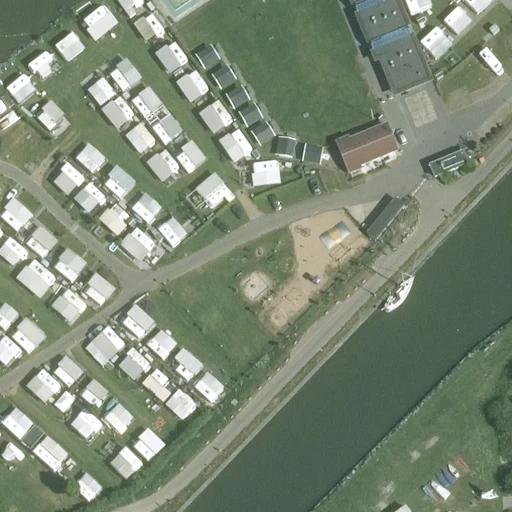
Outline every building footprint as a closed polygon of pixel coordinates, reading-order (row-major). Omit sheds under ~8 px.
[(130,0),(114,0),(108,5),(124,28),(141,15),(130,0)] [(351,0),(361,24),(365,22),(371,36),(367,37),(377,61),(381,60),(394,92),(398,91),(399,94),(426,84),(424,80),(428,79),(395,0),(351,0)] [(474,0),(459,10),(464,18),(479,8),(474,0)] [(100,15),(75,32),(90,53),(114,36),(100,15)] [(448,39),(463,23),(455,15),(440,31),(448,39)] [(152,49),(161,43),(148,25),(139,31),(152,49)] [(511,32),(493,42),(498,52),(511,44),(511,32)] [(209,51),(197,58),(204,68),(215,61),(209,51)] [(171,53),(161,59),(171,76),(181,71),(171,53)] [(486,63),(478,69),(491,85),(499,79),(486,63)] [(225,71),(214,78),(220,88),(232,80),(225,71)] [(113,80),(105,86),(117,104),(125,98),(113,80)] [(171,94),(185,114),(205,101),(191,81),(171,94)] [(18,86),(0,100),(7,109),(25,95),(18,86)] [(92,118),(111,107),(100,88),(81,99),(92,118)] [(239,91),(227,98),(233,108),(245,101),(239,91)] [(111,107),(93,124),(111,143),(129,127),(111,107)] [(252,108),(240,116),(247,126),(259,118),(252,108)] [(194,124),(207,146),(228,133),(215,111),(194,124)] [(43,125),(36,132),(48,145),(55,139),(43,125)] [(264,127),(253,135),(259,145),(271,137),(264,127)] [(338,143),(336,144),(337,144),(340,152),(350,176),(362,172),(361,169),(397,154),(387,127),(350,142),(349,139),(338,143)] [(155,134),(147,141),(161,156),(169,149),(155,134)] [(135,135),(128,142),(143,159),(151,151),(135,135)] [(234,140),(214,153),(229,175),(249,162),(234,140)] [(282,143),(280,157),(292,159),(294,146),(282,143)] [(309,150),(308,162),(322,163),(323,152),(309,150)] [(181,184),(201,171),(188,152),(168,165),(181,184)] [(463,154),(430,168),(432,174),(435,180),(438,179),(468,166),(463,155),(463,154)] [(75,163),(70,172),(89,182),(94,174),(75,163)] [(249,199),(275,196),(273,172),(246,175),(249,199)] [(64,175),(47,193),(63,208),(80,189),(64,175)] [(206,220),(226,204),(209,184),(190,201),(206,220)] [(104,189),(99,198),(116,208),(122,199),(104,189)] [(366,236),(367,237),(375,244),(405,208),(395,200),(366,236)] [(0,232),(13,244),(29,227),(10,209),(0,219),(0,232)] [(94,230),(109,245),(125,228),(110,213),(94,230)] [(130,215),(126,223),(145,234),(150,225),(130,215)] [(166,259),(187,245),(171,222),(150,237),(166,259)] [(127,239),(117,261),(138,271),(148,249),(127,239)] [(0,253),(0,266),(7,274),(20,263),(7,248),(0,253)] [(28,248),(21,256),(38,271),(45,263),(28,248)] [(49,277),(68,292),(82,274),(63,259),(49,277)] [(13,288),(32,304),(48,286),(30,270),(13,288)] [(97,317),(110,299),(91,285),(78,303),(97,317)] [(47,316),(64,334),(82,318),(64,300),(47,316)] [(22,329),(5,346),(24,365),(41,348),(22,329)] [(98,371),(116,364),(106,342),(89,350),(98,371)] [(0,380),(16,366),(0,349),(0,380)] [(127,395),(143,378),(126,362),(110,378),(127,395)] [(61,402),(71,391),(56,376),(45,387),(61,402)] [(142,398),(154,406),(161,396),(150,388),(142,398)] [(74,408),(88,421),(104,405),(90,391),(74,408)] [(162,411),(170,428),(185,421),(177,404),(162,411)] [(104,421),(96,430),(114,447),(122,438),(104,421)] [(138,470),(146,462),(130,447),(122,455),(138,470)] [(50,486),(60,477),(44,461),(34,470),(50,486)]
